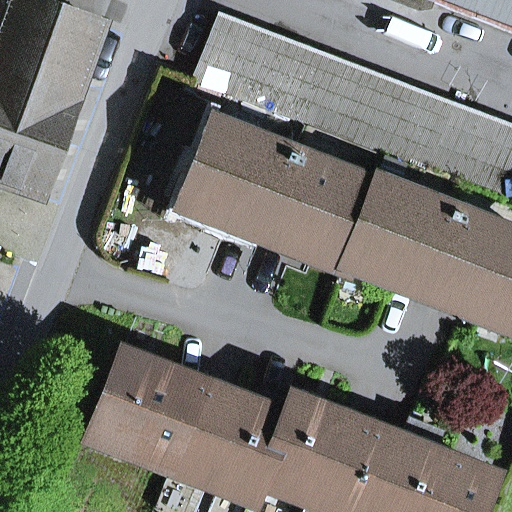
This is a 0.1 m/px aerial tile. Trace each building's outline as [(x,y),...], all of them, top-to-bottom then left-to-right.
[(0,0),(0,80),(70,106),(98,26),(18,0),(0,0)] [(511,0),(422,0),(511,34),(511,0)] [(194,78),(425,166),(447,108),(217,19),(194,78)] [(38,197),(70,106),(0,80),(0,183),(15,190),(38,197)] [(425,166),(511,199),(511,132),(447,108),(425,166)] [(211,125),(180,203),(261,235),(291,157),(211,125)] [(261,235),(342,266),(344,262),(371,188),(291,157),(261,235)] [(371,188),(344,262),(423,293),(454,215),(373,183),(371,188)] [(503,324),(511,302),(511,237),(454,215),(423,293),(503,324)] [(120,357),(89,438),(169,470),(201,390),(120,357)] [(201,390),(169,470),(250,502),(257,483),(281,420),(201,390)] [(306,502),(331,511),(337,511),(369,434),(288,401),(281,420),(257,483),(306,502)] [(404,429),(398,445),(369,434),(337,511),(474,511),(487,480),(430,457),(437,442),(404,429)] [(331,511),(306,502),(301,511),(331,511)]
